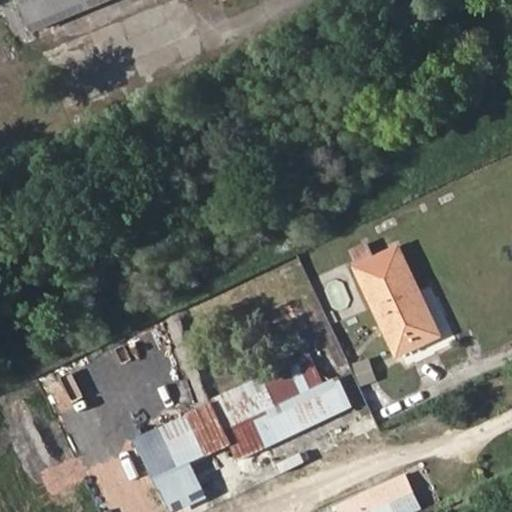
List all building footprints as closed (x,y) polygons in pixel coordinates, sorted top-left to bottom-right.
[(21,0),(34,32),(111,0),(21,0)] [(399,356),(441,336),(399,248),(358,268),(399,356)] [(351,363),(361,385),(377,377),(367,355),(351,363)] [(229,433),(241,458),(347,408),(334,380),(320,385),(306,358),(215,403),(229,433)] [(94,402),(126,390),(121,375),(89,387),(94,402)] [(215,403),(191,414),(206,444),(229,433),(215,403)] [(172,426),(187,448),(197,441),(182,419),(172,426)] [(150,437),(161,460),(183,507),(196,500),(163,431),(150,437)] [(409,474),(341,505),(344,511),(392,511),(397,510),(398,511),(412,511),(424,507),(409,474)]
